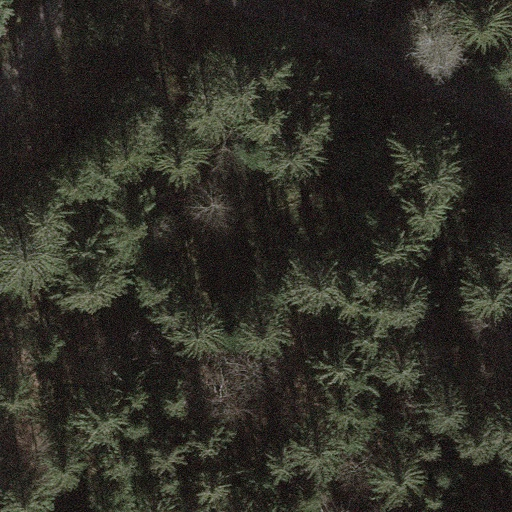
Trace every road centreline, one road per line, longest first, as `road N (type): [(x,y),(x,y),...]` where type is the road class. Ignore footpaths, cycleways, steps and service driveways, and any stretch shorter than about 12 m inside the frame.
road 1 (track): [(241,0),(511,117)]
road 2 (track): [(0,110),(66,0)]
